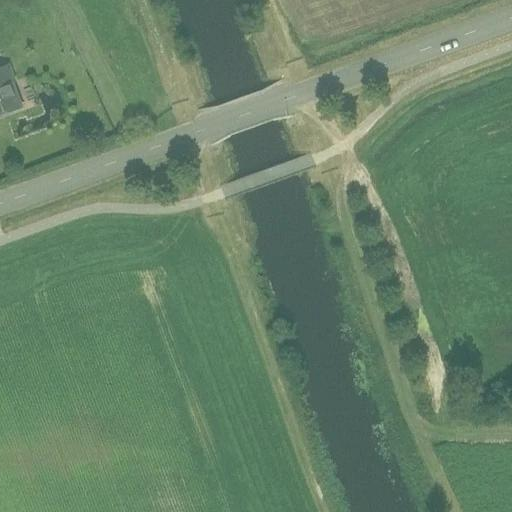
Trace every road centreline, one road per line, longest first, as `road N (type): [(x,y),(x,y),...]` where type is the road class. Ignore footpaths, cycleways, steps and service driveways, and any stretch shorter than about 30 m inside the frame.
road 1 (tertiary): [(0,210),(511,17)]
road 2 (track): [(328,511),(246,300),(216,198)]
road 3 (track): [(340,147),(347,232),(414,420)]
road 4 (track): [(145,0),(216,198)]
